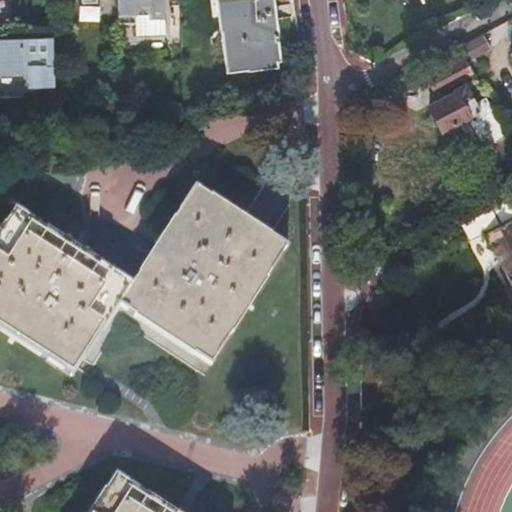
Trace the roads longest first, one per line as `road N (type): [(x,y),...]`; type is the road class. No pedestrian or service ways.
road 1 (residential): [(325,511),(329,89)]
road 2 (unclassified): [(329,89),(511,0)]
